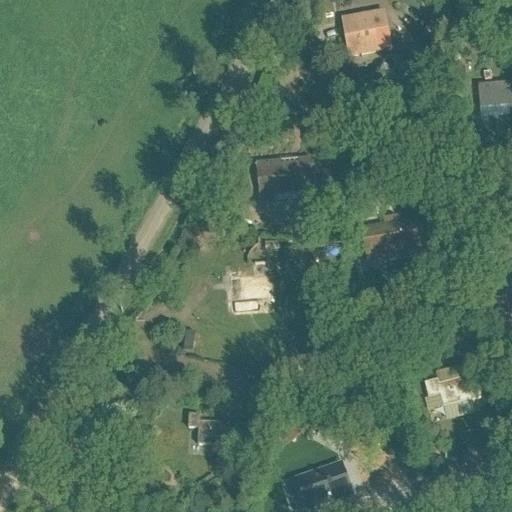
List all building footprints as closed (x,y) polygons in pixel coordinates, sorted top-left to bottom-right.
[(435,45),(451,15),(444,12),(439,23),(432,19),(422,38),(435,45)] [(350,60),(379,54),(378,45),(390,43),(385,17),(343,24),(350,60)] [(442,118),(461,104),(446,84),(427,98),(442,118)] [(511,114),(511,85),(479,89),(481,112),(510,109),(510,115),(511,114)] [(355,140),(363,122),(345,113),(336,131),(355,140)] [(311,161),(299,162),(257,166),(261,206),(274,205),(273,197),(314,193),(311,161)] [(454,202),(458,182),(430,177),(427,197),(454,202)] [(401,231),(399,223),(396,221),(387,222),(385,225),(386,229),(365,232),(370,263),(425,254),(420,227),(401,231)] [(280,244),(266,245),(266,253),(280,252),(280,244)] [(232,303),(271,301),(269,266),(255,267),(256,279),(230,281),(232,303)] [(349,337),(359,297),(339,292),(329,332),(349,337)] [(187,335),(184,353),(192,354),(196,337),(187,335)] [(473,403),(468,381),(439,388),(438,384),(425,387),(429,402),(441,399),(444,411),(473,403)] [(328,417),(320,431),(341,443),(349,429),(328,417)] [(228,450),(230,427),(201,425),(201,419),(190,418),(189,432),(199,432),(198,458),(219,460),(220,449),(228,450)] [(184,462),(185,440),(164,440),(163,462),(184,462)] [(295,511),(343,511),(346,511),(333,479),(290,496),(295,511)]
